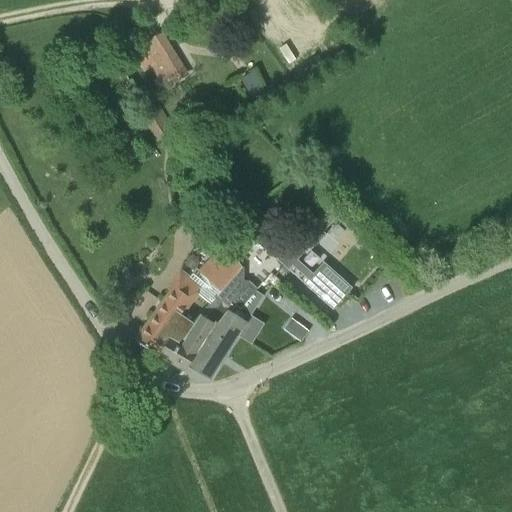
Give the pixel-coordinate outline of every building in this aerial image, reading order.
[(162,32),(134,48),(129,50),(143,73),(150,68),(164,89),(188,74),(162,32)] [(131,79),(128,81),(124,73),(117,76),(130,101),(140,96),(131,79)] [(251,73),(242,78),(257,104),(266,98),(251,73)] [(159,106),(155,109),(150,100),(138,106),(143,115),(141,117),(155,142),(173,132),(159,106)] [(328,206),(313,223),(322,232),(338,214),(328,206)] [(238,255),(263,227),(253,217),(228,246),(238,255)] [(308,249),(296,238),(276,260),(288,270),(292,266),(308,280),(304,284),(333,310),(352,288),(323,262),(312,274),(297,260),(308,249)] [(169,362),(193,328),(180,318),(197,295),(207,302),(239,268),(223,243),(197,270),(195,268),(189,276),(181,270),(167,289),(172,292),(137,342),(159,355),(158,356),(169,362)] [(369,262),(375,267),(381,260),(375,255),(369,262)] [(185,372),(188,367),(213,327),(204,321),(217,306),(220,302),(221,301),(227,305),(233,310),(238,305),(242,307),(254,291),(255,290),(256,289),(246,281),(243,280),(243,271),(239,268),(207,302),(211,305),(202,316),(193,328),(169,362),(185,372)] [(238,305),(233,310),(219,324),(216,322),(213,327),(188,367),(210,379),(263,296),(254,291),(242,307),(238,305)] [(309,332),(299,325),(291,335),(301,342),(309,332)]
